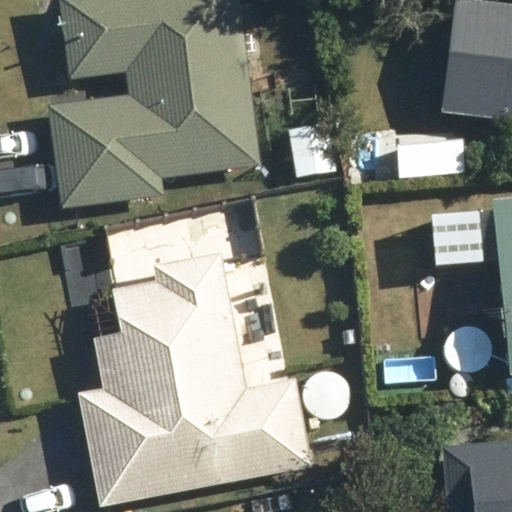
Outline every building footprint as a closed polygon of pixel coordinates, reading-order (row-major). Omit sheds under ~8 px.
[(155,184),(253,170),(230,0),(100,0),(51,7),(61,86),(118,78),(121,104),(41,115),(54,216),(158,202),(155,184)] [(511,130),(511,16),(447,8),(432,120),(511,130)] [(349,128),(286,130),(288,185),(350,183),(349,128)] [(456,150),(424,151),(424,177),(457,177),(456,150)] [(216,184),(190,187),(193,209),(218,207),(216,184)] [(511,208),(485,210),(500,389),(511,387),(511,208)] [(486,221),(430,219),(429,274),(485,275),(486,221)] [(97,396),(69,402),(91,511),(113,511),(306,472),(288,385),(242,394),(213,260),(147,274),(151,292),(105,301),(113,340),(86,346),(97,396)] [(511,511),(511,448),(434,454),(437,511),(511,511)]
